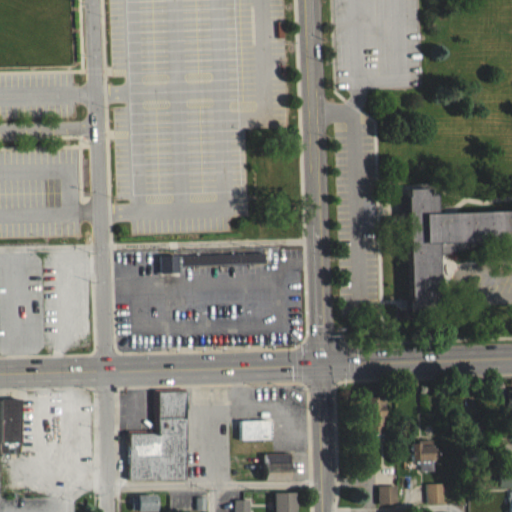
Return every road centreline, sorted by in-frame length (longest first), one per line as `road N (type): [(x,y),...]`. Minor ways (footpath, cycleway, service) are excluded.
road 1 (residential): [(107,511),(92,0)]
road 2 (tertiary): [(322,363),(307,0)]
road 3 (primary): [(105,369),(322,363)]
road 4 (primary): [(322,363),(511,356)]
road 5 (tertiary): [(322,511),(322,363)]
